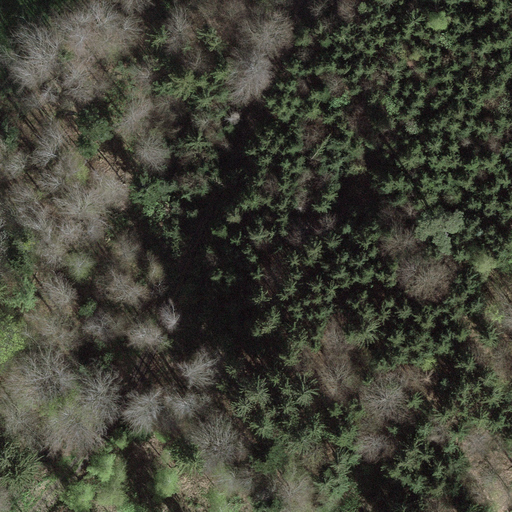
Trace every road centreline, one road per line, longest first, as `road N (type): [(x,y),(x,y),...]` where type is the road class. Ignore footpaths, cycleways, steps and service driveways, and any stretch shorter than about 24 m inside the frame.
road 1 (track): [(331,511),(369,482),(461,369),(511,275)]
road 2 (track): [(31,511),(96,442),(139,371)]
